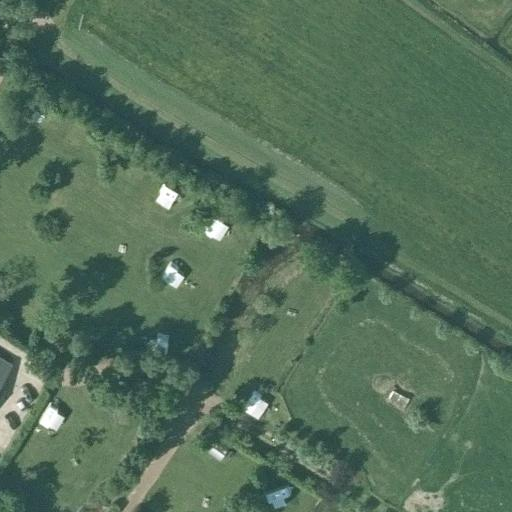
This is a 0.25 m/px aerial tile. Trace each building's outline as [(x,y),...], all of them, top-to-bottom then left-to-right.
[(5,136),(26,134),(24,113),(3,115),(5,136)] [(72,158),(81,136),(62,129),(54,151),(72,158)] [(17,229),(43,205),(30,191),(13,206),(20,213),(11,222),(17,229)] [(163,205),(165,225),(186,224),(185,203),(163,205)] [(220,254),(235,247),(228,232),(213,239),(220,254)] [(162,264),(164,279),(186,276),(184,261),(162,264)] [(27,321),(39,308),(29,298),(17,311),(27,321)] [(66,308),(51,316),(61,334),(76,326),(66,308)] [(0,381),(11,364),(0,357),(0,381)] [(226,463),(235,455),(220,438),(211,445),(226,463)] [(32,474),(32,459),(15,458),(15,474),(32,474)] [(52,485),(44,497),(59,507),(67,494),(52,485)] [(173,511),(170,492),(151,495),(153,511),(173,511)]
